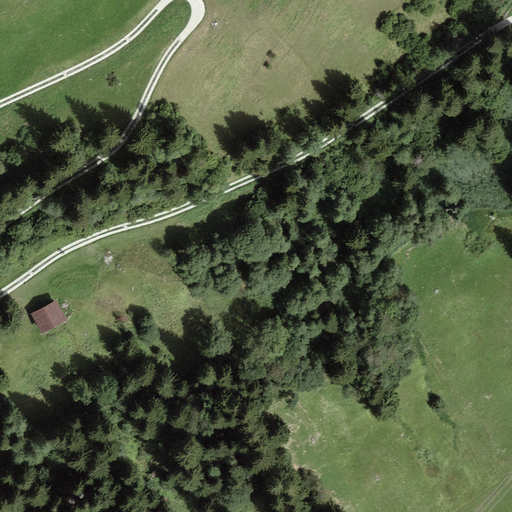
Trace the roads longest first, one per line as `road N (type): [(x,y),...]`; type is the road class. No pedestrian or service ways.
road 1 (track): [(511,23),(255,176),(60,253),(0,300)]
road 2 (track): [(0,236),(111,158),(199,11),(196,0)]
road 3 (track): [(169,0),(96,60),(0,104)]
